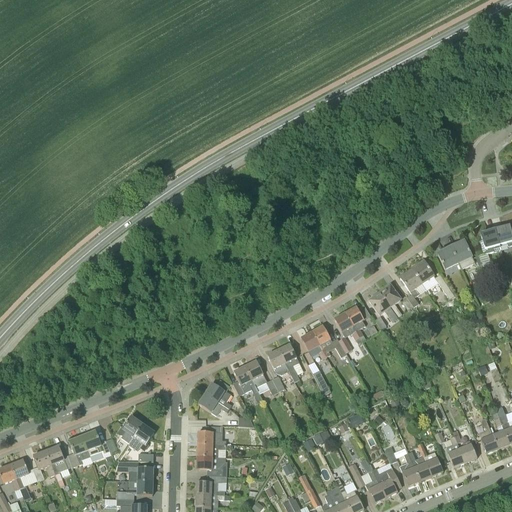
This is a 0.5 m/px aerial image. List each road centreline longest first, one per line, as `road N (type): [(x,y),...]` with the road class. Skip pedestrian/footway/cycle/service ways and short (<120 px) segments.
road 1 (secondary): [(0,338),(73,265),(199,171),(511,4)]
road 2 (residential): [(456,200),(313,298),(165,372)]
road 3 (residential): [(165,372),(0,438)]
road 4 (residential): [(172,511),(175,399),(165,372)]
